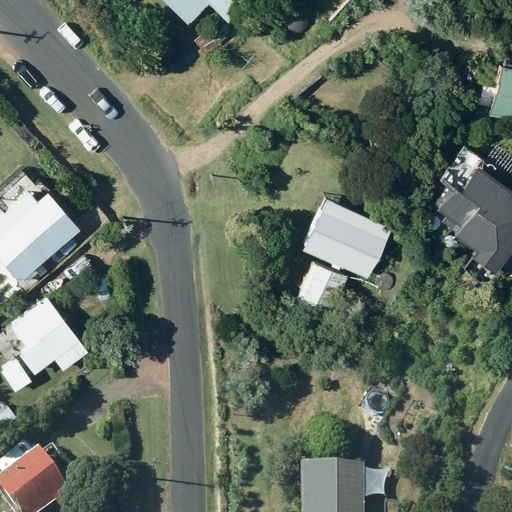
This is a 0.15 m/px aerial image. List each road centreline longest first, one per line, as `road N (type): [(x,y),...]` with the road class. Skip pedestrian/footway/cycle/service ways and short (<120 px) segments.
road 1 (residential): [(9,0),(131,133),(158,182),(182,341),(190,511)]
road 2 (residential): [(475,511),(483,460),(511,399)]
